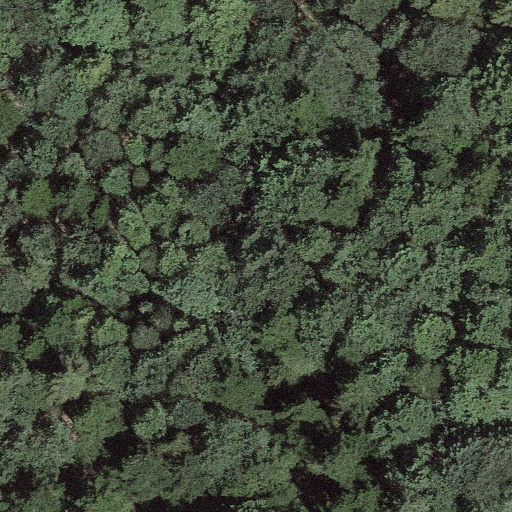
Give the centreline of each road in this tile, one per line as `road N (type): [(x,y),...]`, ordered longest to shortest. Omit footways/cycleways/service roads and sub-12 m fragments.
road 1 (track): [(297,511),(223,169)]
road 2 (track): [(223,169),(374,130),(511,76)]
road 3 (track): [(223,169),(186,90),(94,50),(0,43)]
